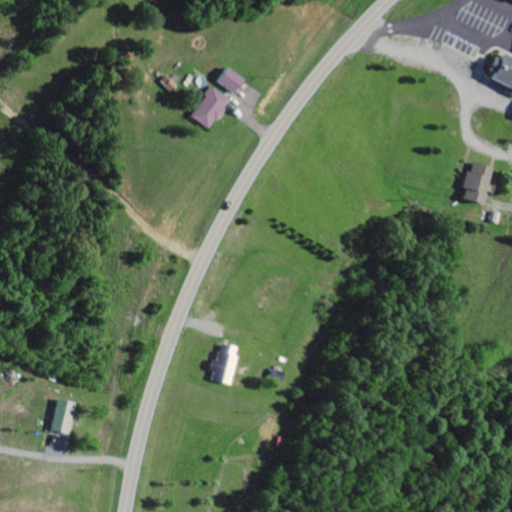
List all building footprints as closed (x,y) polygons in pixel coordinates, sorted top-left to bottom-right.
[(511,89),(511,58),(500,54),(489,80),(511,89)] [(236,95),(246,81),(228,69),(218,83),(236,95)] [(232,102),(213,87),(191,116),(209,131),(232,102)] [(494,169),(474,164),(472,173),(468,171),(463,190),(467,191),(464,200),(485,205),(494,169)] [(231,386),(239,349),(221,346),(218,362),(212,361),(210,372),(213,373),(211,382),(231,386)] [(76,404),(58,401),(53,432),(70,435),(76,404)]
